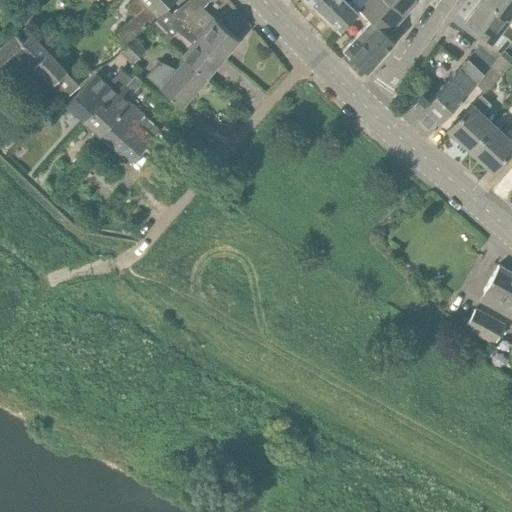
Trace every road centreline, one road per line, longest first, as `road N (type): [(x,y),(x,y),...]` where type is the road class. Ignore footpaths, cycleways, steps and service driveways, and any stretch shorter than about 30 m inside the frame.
road 1 (tertiary): [(511,233),(369,110)]
road 2 (tertiary): [(369,110),(263,0)]
road 3 (residential): [(369,110),(447,0)]
